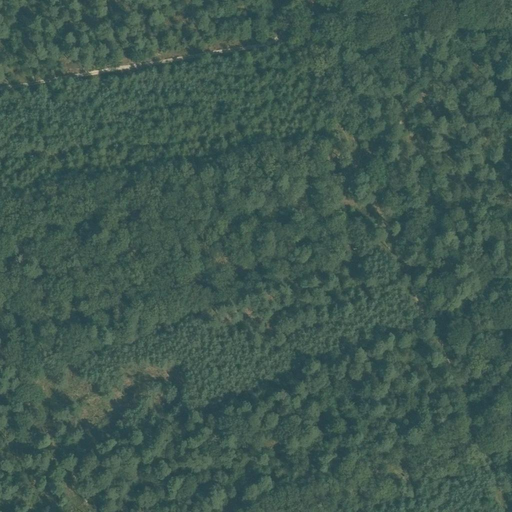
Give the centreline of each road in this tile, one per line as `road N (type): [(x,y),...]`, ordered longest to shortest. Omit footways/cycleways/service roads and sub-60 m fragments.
road 1 (track): [(304,511),(479,440),(303,35)]
road 2 (track): [(0,94),(158,70),(303,35)]
road 3 (track): [(303,35),(488,0)]
